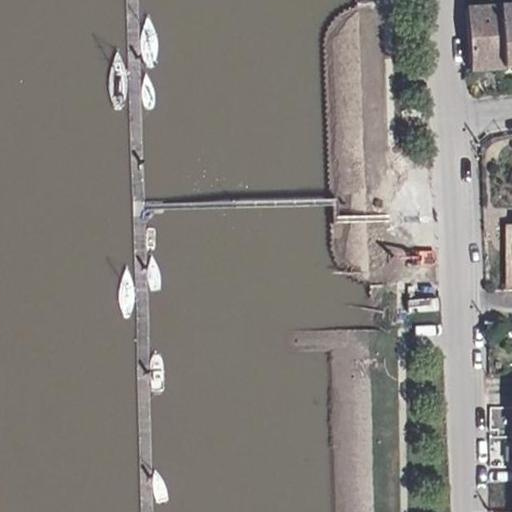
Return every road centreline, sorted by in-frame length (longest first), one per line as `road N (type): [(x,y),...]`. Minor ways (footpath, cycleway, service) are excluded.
road 1 (residential): [(476,511),(472,209),(452,127)]
road 2 (residential): [(452,127),(450,0)]
